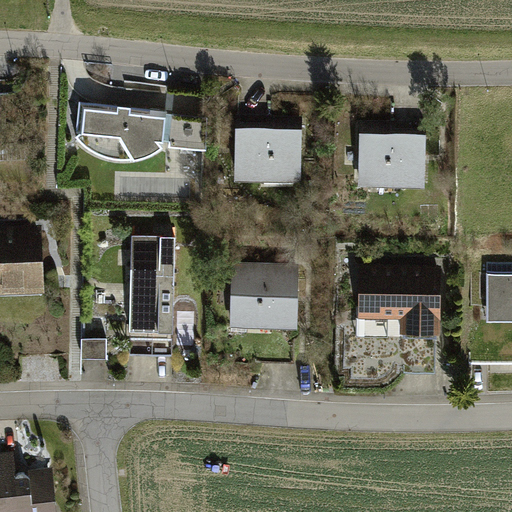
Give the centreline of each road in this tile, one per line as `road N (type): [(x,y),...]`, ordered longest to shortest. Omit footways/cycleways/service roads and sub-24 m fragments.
road 1 (residential): [(0,41),(511,68)]
road 2 (residential): [(96,402),(404,422),(511,417)]
